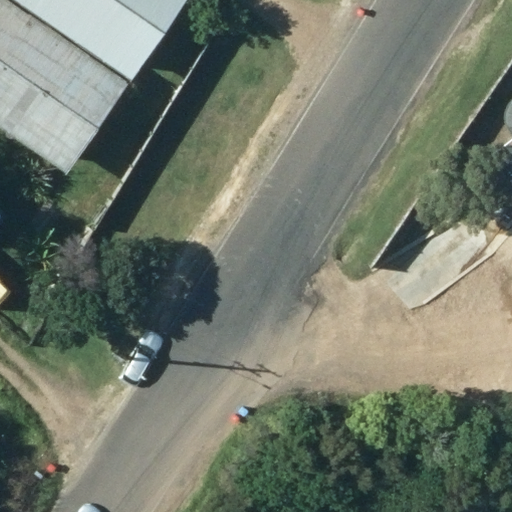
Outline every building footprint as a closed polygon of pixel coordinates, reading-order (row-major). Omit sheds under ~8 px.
[(41,0),(2,0),(18,19),(41,0)] [(161,67),(130,50),(89,125),(119,142),(161,67)] [(118,166),(60,135),(35,181),(93,212),(118,166)] [(0,333),(30,309),(0,272),(0,333)] [(496,401),(381,389),(377,427),(492,439),(496,401)]
